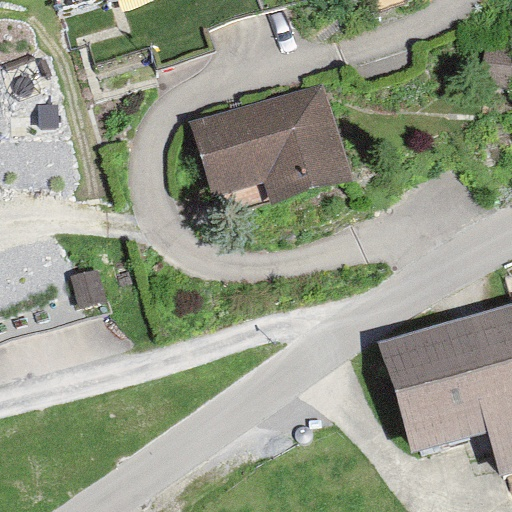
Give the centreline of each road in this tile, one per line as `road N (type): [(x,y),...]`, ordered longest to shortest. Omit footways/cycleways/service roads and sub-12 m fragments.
road 1 (residential): [(459,0),(401,36),(199,93),(166,114),(148,160),(151,203),(176,238),(210,263),(258,263),(397,236),(435,272)]
road 2 (unclassified): [(0,405),(309,324),(327,346)]
road 3 (tertiary): [(93,511),(327,346)]
road 4 (unknown): [(151,203),(0,233)]
road 5 (tertiary): [(327,346),(435,272)]
